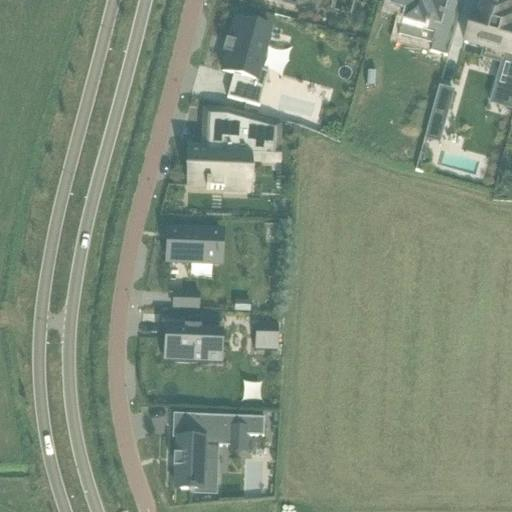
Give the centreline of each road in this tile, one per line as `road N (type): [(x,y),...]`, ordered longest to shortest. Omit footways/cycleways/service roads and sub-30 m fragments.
road 1 (residential): [(148,510),(122,424),(116,336),(141,199),(193,0)]
road 2 (secondary): [(95,511),(70,393),(72,295),(144,0)]
road 3 (secondary): [(111,0),(57,207),(39,320),(41,423),(63,511)]
